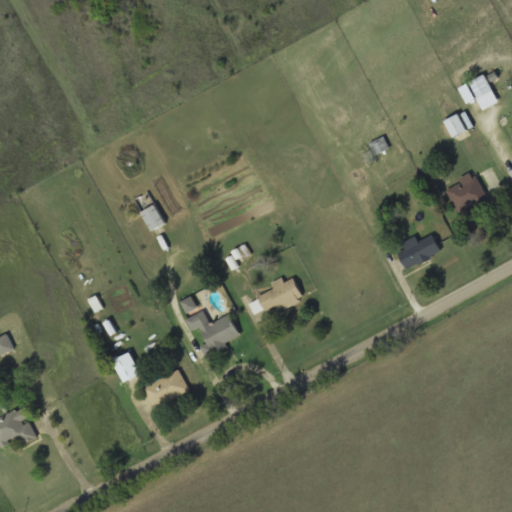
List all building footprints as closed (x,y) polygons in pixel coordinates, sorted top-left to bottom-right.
[(500,100),(484,74),(468,83),(484,110),(500,100)] [(454,137),(468,130),(460,114),(446,120),(454,137)] [(390,148),(384,136),(367,145),(374,157),(390,148)] [(489,203),(477,173),(448,185),(460,215),(489,203)] [(166,225),(158,205),(144,211),(152,230),(166,225)] [(417,237),(397,249),(410,270),(442,250),(432,234),(420,242),(417,237)] [(272,283),(276,290),(251,301),(259,317),(304,296),(296,278),(286,283),(283,278),(272,283)] [(211,324),(205,310),(188,318),(195,333),(203,329),(210,344),(207,345),(212,355),(229,347),(227,342),(241,335),(232,314),(211,324)] [(0,353),(12,354),(12,337),(0,337),(0,353)] [(190,390),(179,369),(145,387),(156,408),(190,390)] [(0,450),(36,435),(25,407),(0,418),(0,450)]
